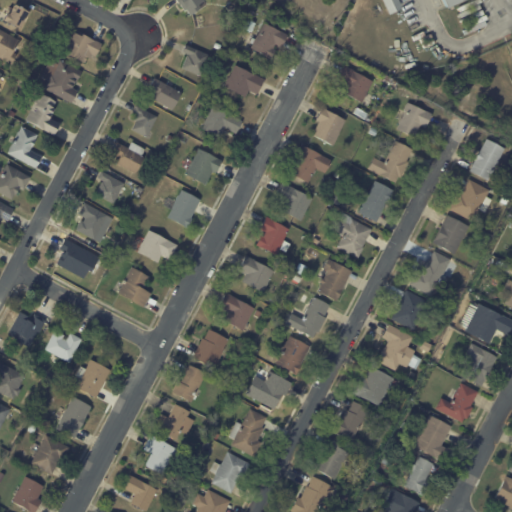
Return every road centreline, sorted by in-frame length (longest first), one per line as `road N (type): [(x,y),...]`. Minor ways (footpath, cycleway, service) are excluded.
road 1 (residential): [(67,511),(323,42)]
road 2 (residential): [(254,511),(468,117)]
road 3 (residential): [(0,292),(137,34),(75,0)]
road 4 (residential): [(13,269),(158,343)]
road 5 (residential): [(453,511),(511,396)]
